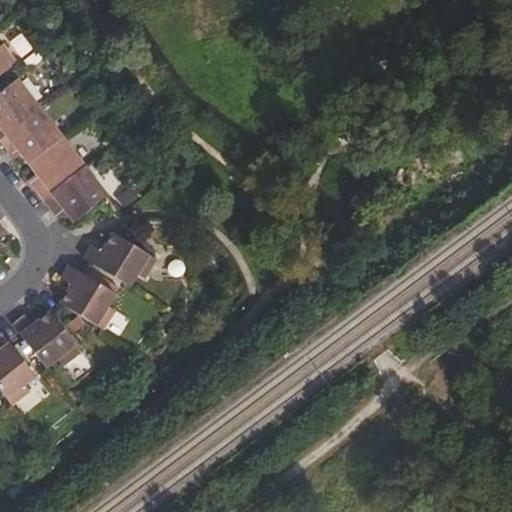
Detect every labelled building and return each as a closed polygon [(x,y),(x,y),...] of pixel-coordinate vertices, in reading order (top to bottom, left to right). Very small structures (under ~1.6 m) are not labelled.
[(0,77),(12,68),(18,62),(3,43),(0,46),(0,77)] [(0,139),(41,108),(18,79),(0,92),(0,139)] [(43,199),(86,166),(63,137),(29,164),(37,173),(32,177),(38,184),(34,187),(40,195),(42,196),(43,198),(43,199)] [(12,151),(8,154),(14,161),(17,158),(12,151)] [(75,222),(109,196),(86,166),(43,199),(45,201),(46,202),(47,204),(53,211),(56,208),(62,215),(67,212),(75,222)] [(32,184),(34,187),(38,184),(32,177),(29,180),(32,184)] [(132,186),(115,199),(124,210),(140,197),(132,186)] [(58,218),(62,215),(56,208),(53,211),(56,215),(58,218)] [(83,259),(130,287),(138,275),(145,279),(157,259),(114,232),(103,250),(92,244),(83,259)] [(60,304),(104,331),(117,311),(110,306),(117,294),(70,265),(61,280),(71,286),(60,304)] [(13,326),(47,369),(58,360),(63,367),(83,352),(78,346),(50,311),(34,324),(27,315),(13,326)] [(0,390),(3,395),(7,400),(37,376),(10,341),(3,333),(0,335),(0,390)]
